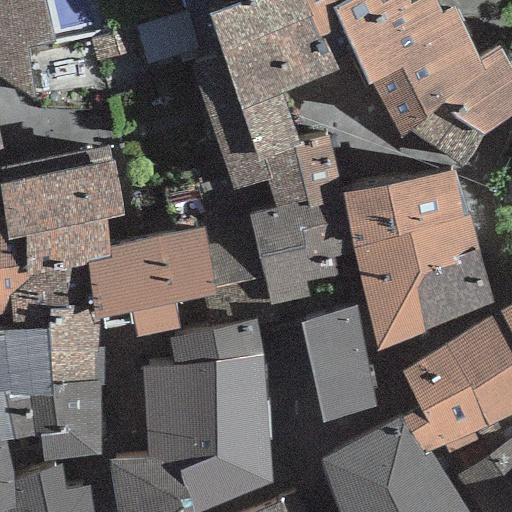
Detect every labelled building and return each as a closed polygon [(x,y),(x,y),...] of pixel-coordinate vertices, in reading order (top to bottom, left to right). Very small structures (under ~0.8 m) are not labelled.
[(43,0),(0,0),(0,69),(34,92),(25,44),(52,38),(43,0)] [(183,0),(189,21),(208,14),(246,0),(183,0)] [(303,0),(246,0),(208,14),(221,56),(239,109),(337,71),(323,37),(318,39),(303,0)] [(367,86),(372,84),(465,33),(453,10),(439,17),(431,0),(424,0),(410,6),(407,0),(303,0),(318,39),(323,37),(345,30),(367,86)] [(478,60),(465,33),(372,84),(401,138),(410,132),(462,166),(483,136),(511,116),(511,71),(499,49),(478,60)] [(221,56),(189,66),(231,192),(266,181),(275,209),(308,203),(309,208),(344,202),(341,193),(327,136),(298,144),(282,95),(239,109),(221,56)] [(4,168),(0,168),(0,189),(4,215),(8,242),(24,238),(106,218),(122,216),(109,147),(4,168)] [(344,202),(352,249),(461,217),(453,172),(341,193),(344,202)] [(306,283),(357,274),(352,249),(344,202),(309,208),(308,203),(275,209),(246,214),(250,234),(206,242),(214,286),(264,277),(269,306),(309,299),(306,283)] [(4,215),(0,215),(0,319),(10,318),(8,298),(27,279),(24,238),(8,242),(4,215)] [(469,215),(461,217),(352,249),(357,274),(375,353),(492,305),(469,215)] [(109,248),(106,218),(24,238),(27,279),(8,298),(10,318),(11,325),(45,325),(45,316),(93,315),(85,263),(109,258),(109,248)] [(204,228),(109,248),(109,258),(85,263),(93,315),(93,320),(99,320),(103,318),(103,329),(132,323),(137,339),(178,329),(173,304),(215,296),(214,286),(206,242),(204,228)] [(511,305),(499,312),(511,335),(511,305)] [(355,307),(299,325),(322,424),(374,408),(355,307)] [(511,335),(499,312),(400,373),(418,411),(411,414),(401,419),(424,455),(430,453),(438,449),(444,446),(449,455),(475,441),(471,434),(511,413),(511,335)] [(45,327),(46,330),(57,429),(40,434),(43,463),(90,460),(102,456),(103,350),(97,348),(98,330),(99,320),(93,320),(93,315),(45,316),(45,327)] [(255,320),(167,338),(176,368),(141,370),(146,459),(107,461),(115,511),(204,511),(272,483),(262,355),(255,320)] [(46,330),(0,330),(0,443),(5,444),(40,434),(57,429),(46,330)] [(466,511),(430,453),(424,455),(401,419),(318,462),(337,511),(466,511)] [(511,438),(456,477),(480,511),(511,511),(511,510),(509,505),(511,503),(511,438)] [(100,511),(90,460),(43,463),(44,471),(14,478),(5,444),(0,443),(0,511),(100,511)] [(302,511),(294,493),(252,511),(302,511)]
